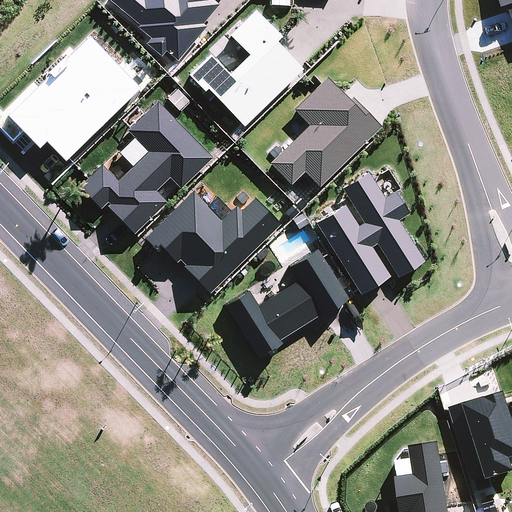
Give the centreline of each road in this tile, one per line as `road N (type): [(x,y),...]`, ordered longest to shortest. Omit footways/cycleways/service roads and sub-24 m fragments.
road 1 (tertiary): [(0,204),(261,478)]
road 2 (residential): [(261,478),(406,357),(511,301)]
road 3 (residential): [(511,265),(426,0)]
